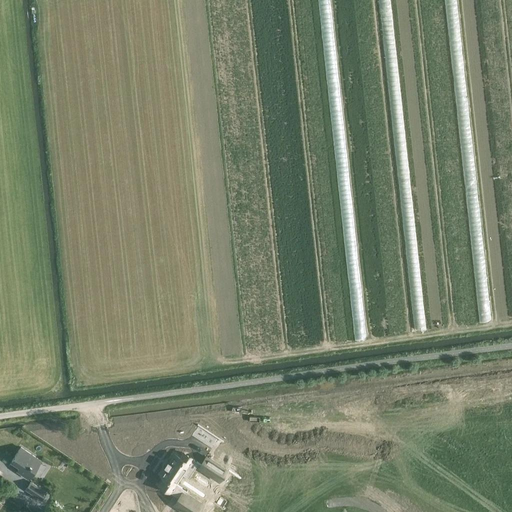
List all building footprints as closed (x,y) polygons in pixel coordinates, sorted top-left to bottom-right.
[(17,471),(29,479),(41,461),(21,447),(12,461),(20,467),(17,471)] [(166,478),(160,485),(176,497),(182,490),(175,485),(182,476),(189,480),(200,465),(186,454),(182,460),(177,456),(172,463),(170,462),(166,467),(168,468),(162,476),(166,478)] [(207,455),(200,466),(220,479),(227,469),(207,455)] [(47,492),(31,481),(25,490),(41,500),(47,492)] [(182,491),(173,505),(183,511),(196,511),(202,505),(182,491)]
